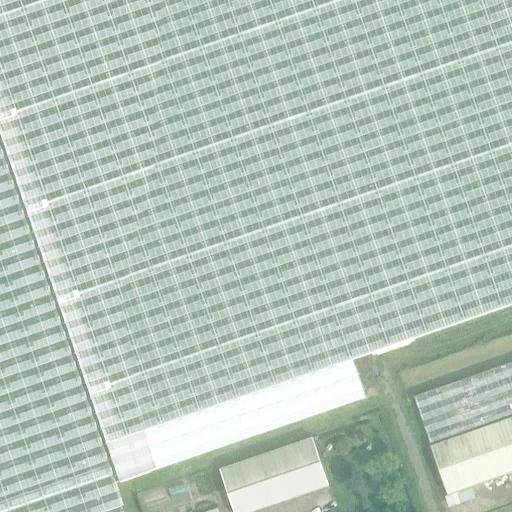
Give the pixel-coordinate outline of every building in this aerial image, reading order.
[(511,306),(511,0),(0,0),(0,143),(109,461),(106,462),(111,477),(114,476),(117,484),(366,398),(353,360),(511,306)] [(0,511),(108,511),(121,508),(111,477),(106,462),(0,153),(0,511)] [(511,362),(415,396),(431,446),(448,496),(511,473),(511,362)] [(371,452),(387,448),(384,438),(368,443),(371,452)] [(313,439),(220,471),(234,511),(251,511),(329,486),(313,439)]
